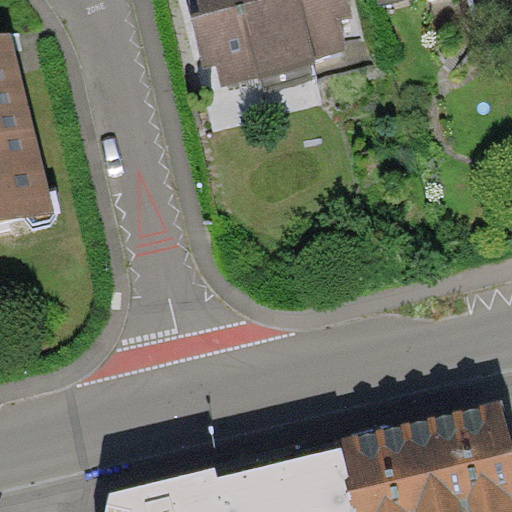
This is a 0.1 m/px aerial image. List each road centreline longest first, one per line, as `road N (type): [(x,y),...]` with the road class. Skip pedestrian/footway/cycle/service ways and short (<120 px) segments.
road 1 (residential): [(87,0),(175,396)]
road 2 (primary): [(175,396),(511,322)]
road 3 (primary): [(0,435),(175,396)]
